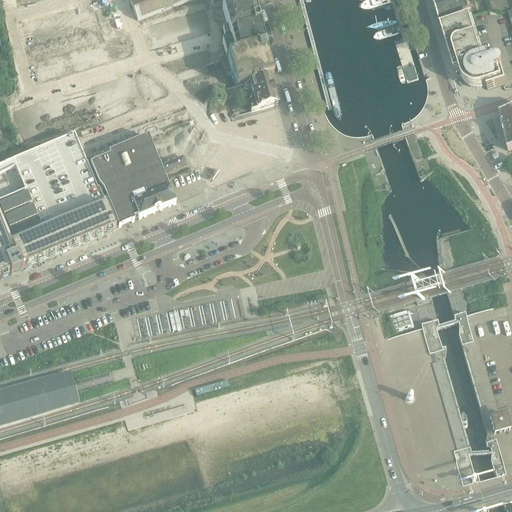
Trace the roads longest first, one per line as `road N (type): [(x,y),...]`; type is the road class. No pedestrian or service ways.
road 1 (residential): [(0,317),(303,192),(315,179)]
road 2 (residential): [(406,511),(315,179)]
road 3 (residential): [(315,179),(299,178),(0,302)]
road 4 (residential): [(144,61),(25,99),(8,19),(73,0)]
road 5 (residential): [(315,179),(267,0)]
road 6 (residential): [(458,118),(418,0)]
